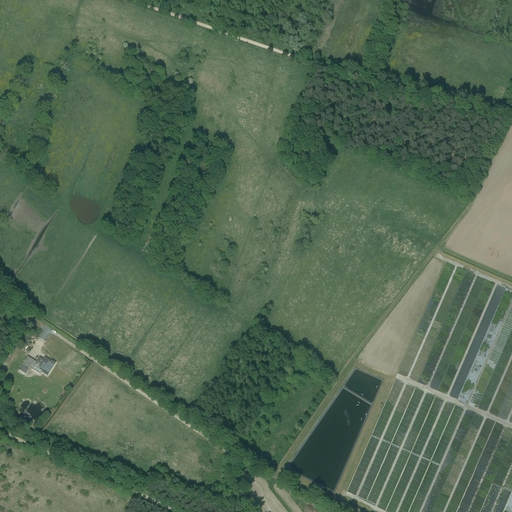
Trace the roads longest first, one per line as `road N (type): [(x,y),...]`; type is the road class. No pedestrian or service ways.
road 1 (track): [(511,112),(407,92),(177,17)]
road 2 (track): [(0,294),(274,477)]
road 3 (track): [(437,248),(274,477)]
road 4 (track): [(176,511),(0,430)]
road 5 (track): [(437,248),(480,194),(511,130)]
